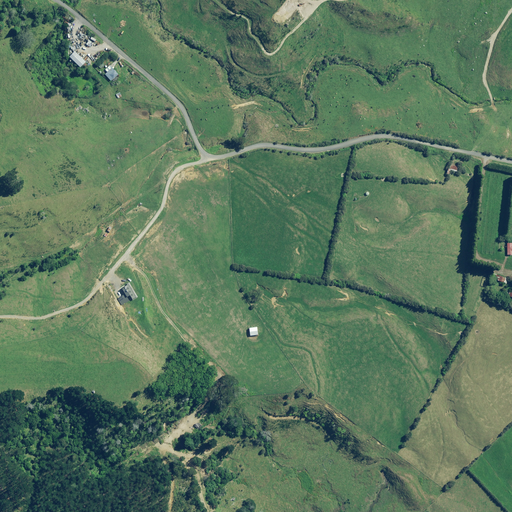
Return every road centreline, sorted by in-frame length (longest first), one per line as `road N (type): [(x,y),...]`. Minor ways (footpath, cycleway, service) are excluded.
road 1 (residential): [(53,0),(180,104),(213,157),(261,144),(316,148),(392,135),(511,162)]
road 2 (track): [(0,316),(46,315),(93,294),(159,210),(170,177),(208,155)]
